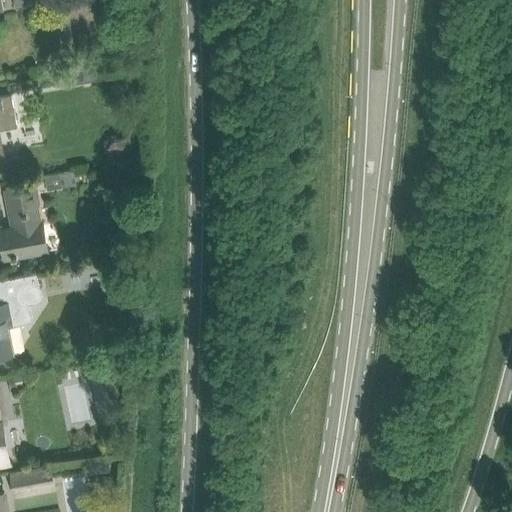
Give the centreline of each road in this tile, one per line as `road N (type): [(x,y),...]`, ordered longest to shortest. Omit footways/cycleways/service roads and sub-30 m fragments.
road 1 (primary): [(188,0),(189,511)]
road 2 (primary): [(359,278),(400,0)]
road 3 (primary): [(362,0),(359,278)]
road 4 (primary): [(326,511),(359,278)]
road 5 (primary): [(454,511),(511,318)]
